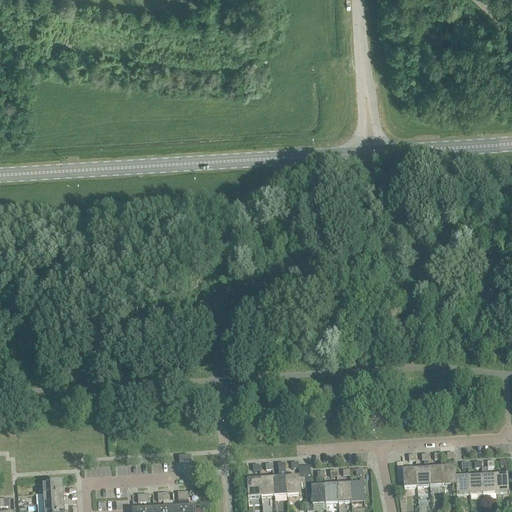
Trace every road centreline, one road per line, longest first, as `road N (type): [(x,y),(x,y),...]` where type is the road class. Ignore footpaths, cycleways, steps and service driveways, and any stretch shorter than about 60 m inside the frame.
road 1 (tertiary): [(0,175),(356,153)]
road 2 (residential): [(378,445),(511,432)]
road 3 (tertiary): [(384,151),(511,143)]
road 4 (residential): [(86,511),(85,486),(186,480)]
